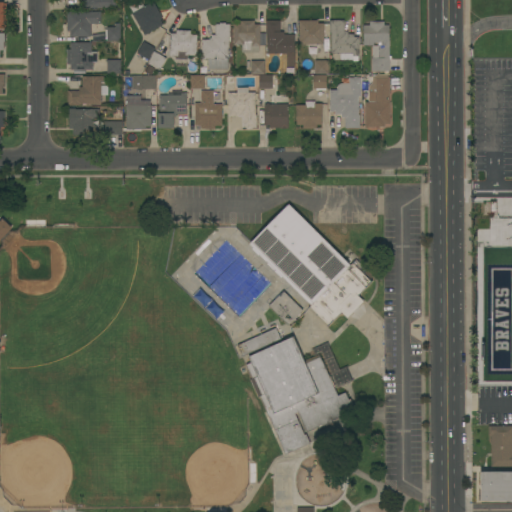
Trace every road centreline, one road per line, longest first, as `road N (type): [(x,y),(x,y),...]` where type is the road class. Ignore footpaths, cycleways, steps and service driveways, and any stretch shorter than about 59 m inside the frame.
road 1 (residential): [(0,162),(410,157),(409,0)]
road 2 (secondary): [(447,33),(449,511)]
road 3 (residential): [(34,0),(35,161)]
